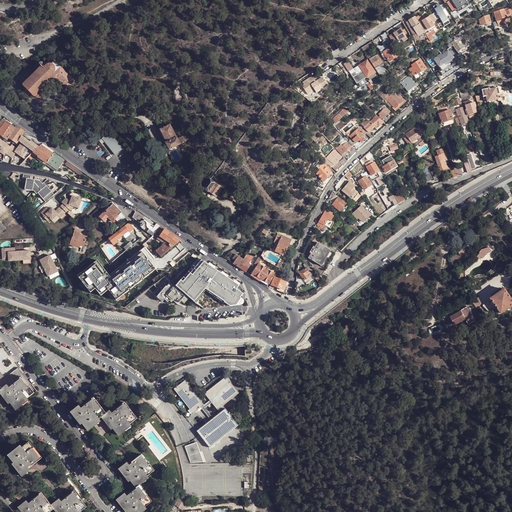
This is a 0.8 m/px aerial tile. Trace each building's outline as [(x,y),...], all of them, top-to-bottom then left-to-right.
[(450,0),(447,2),(453,12),(457,9),(459,11),(468,5),(467,3),(469,2),(467,0),(450,0)] [(432,14),(435,20),(439,18),(445,26),(450,23),(443,10),(445,9),(442,4),(440,6),(438,3),(436,5),(437,7),(434,9),(436,12),(432,14)] [(496,20),(499,26),(510,23),(509,18),(511,17),(511,12),(510,9),(508,9),(508,8),(504,10),(504,11),(495,13),(496,20)] [(424,30),(426,29),(425,26),(432,22),(435,20),(432,14),(422,20),(421,21),(422,21),(419,22),(424,30)] [(481,25),(491,22),(489,15),(486,16),(484,16),(479,19),(480,23),(480,24),(481,25)] [(414,27),(419,24),(415,17),(412,19),(410,20),(411,22),(410,23),(413,28),(414,27)] [(412,33),(412,34),(414,36),(418,34),(414,27),(413,28),(410,23),(411,22),(410,20),(406,23),(409,28),(412,33)] [(427,30),(434,26),(432,22),(425,26),(426,29),(427,30)] [(414,27),(418,34),(418,35),(424,32),(419,24),(414,27)] [(401,29),(389,36),(394,44),(401,39),(403,42),(407,39),(401,29)] [(451,43),(459,54),(467,49),(466,48),(469,46),(463,36),(460,37),(459,36),(454,39),(455,41),(451,43)] [(384,52),(383,52),(389,49),(388,48),(386,47),(385,45),(378,48),(381,54),(384,52)] [(389,49),(383,52),(384,52),(381,54),(385,60),(387,59),(388,60),(387,61),(388,62),(389,61),(390,64),(393,62),(391,60),(398,56),(393,46),(389,49)] [(448,51),(434,60),(441,71),(455,62),(448,51)] [(383,64),(384,64),(378,54),(372,58),(369,54),(367,55),(375,69),(383,64)] [(409,69),(413,75),(415,74),(416,74),(420,71),(425,68),(419,59),(411,64),(413,67),(409,69)] [(374,73),(375,73),(367,61),(367,60),(359,66),(362,70),(367,78),(374,73)] [(39,64),(41,67),(53,79),(54,80),(57,80),(58,79),(67,89),(74,82),(55,62),(51,65),(49,65),(47,65),(41,62),(39,64)] [(362,71),(362,70),(359,66),(353,69),(355,72),(356,74),(362,71)] [(34,97),(35,97),(36,97),(40,93),(53,79),(41,67),(37,71),(37,72),(33,76),(32,76),(28,80),(24,84),(23,85),(23,86),(26,89),(31,94),(34,97)] [(356,74),(355,72),(351,74),(360,88),(367,84),(369,82),(368,81),(367,78),(362,71),(356,74)] [(303,84),(301,85),(307,94),(314,90),(316,92),(328,84),(325,80),(324,81),(321,77),(317,80),(315,81),(314,80),(316,78),(314,74),(302,82),(303,84)] [(408,91),(416,85),(409,76),(401,83),(408,91)] [(483,99),(486,99),(487,101),(497,99),(498,99),(497,94),(496,88),(491,89),(489,89),(489,88),(481,90),(483,99)] [(459,93),(461,99),(468,96),(466,91),(459,93)] [(382,93),(380,95),(384,100),(389,96),(385,92),(383,94),(382,93)] [(395,108),(402,101),(395,94),(394,93),(387,99),(395,108)] [(468,115),(477,112),(474,102),(470,103),(469,100),(464,102),(466,108),(465,109),(467,115),(468,115)] [(461,125),(469,123),(467,115),(465,109),(464,106),(455,109),(458,117),(455,119),(457,124),(460,123),(461,125)] [(442,123),(452,119),(449,110),(446,111),(445,107),(440,109),(441,112),(439,113),(442,123)] [(347,112),(345,108),(336,116),(338,119),(339,119),(342,117),(347,112)] [(382,121),(390,112),(387,109),(383,112),(382,111),(379,113),(381,115),(380,116),(381,117),(380,119),(382,121)] [(378,126),(383,122),(382,121),(380,119),(377,116),(377,117),(375,118),(365,126),(364,127),(368,132),(370,130),(374,127),(377,124),(378,126)] [(9,138),(15,128),(6,121),(2,119),(1,121),(0,122),(0,134),(7,139),(9,138)] [(15,128),(9,138),(16,143),(18,140),(22,135),(25,131),(16,125),(15,128)] [(170,150),(180,145),(178,140),(177,138),(170,125),(160,130),(167,143),(166,143),(170,150)] [(363,126),(362,125),(359,127),(365,134),(366,133),(368,132),(364,127),(363,126)] [(356,143),(365,134),(359,127),(350,136),(352,138),(356,143)] [(374,135),(378,132),(376,129),(374,127),(370,130),(374,135)] [(411,142),(421,136),(415,128),(405,134),(406,136),(411,142)] [(110,133),(102,138),(115,155),(122,149),(110,133)] [(30,141),(22,135),(18,140),(21,143),(17,149),(15,151),(16,152),(25,159),(27,158),(33,151),(39,146),(31,140),(30,141)] [(15,151),(17,149),(12,144),(10,147),(0,138),(0,151),(4,154),(6,153),(12,157),(16,152),(15,151)] [(345,151),(351,146),(348,142),(347,141),(346,143),(341,147),(345,151)] [(391,151),(398,148),(396,142),(392,144),(393,145),(391,146),(391,147),(389,148),(391,151)] [(43,143),(41,145),(53,154),(55,152),(43,143)] [(297,150),(301,155),(308,148),(304,143),(297,150)] [(47,163),(53,154),(41,145),(39,146),(33,151),(38,155),(38,156),(47,163)] [(351,146),(345,151),(348,154),(354,148),(351,146)] [(434,157),(439,171),(449,168),(447,163),(444,164),(442,160),(446,159),(442,149),(436,151),(438,155),(434,157)] [(55,152),(53,154),(64,161),(65,159),(55,152)] [(57,170),(64,161),(53,154),(47,163),(57,170)] [(331,167),(339,159),(338,159),(341,156),(339,154),(337,155),(336,156),(335,155),(328,162),(331,166),(331,167)] [(471,171),(476,169),(471,154),(466,155),(468,161),(469,166),(471,171)] [(384,166),(393,161),(390,155),(382,160),(384,166)] [(33,163),(27,158),(25,159),(19,165),(30,168),(33,163)] [(83,172),(68,160),(66,164),(81,175),(83,172)] [(392,169),(396,166),(395,164),(393,161),(384,166),(382,167),(385,173),(389,170),(392,169)] [(377,172),(380,171),(374,162),(372,163),(366,166),(366,167),(370,174),(371,175),(377,172)] [(323,181),(331,172),(328,169),(326,167),(325,166),(324,165),(317,174),(323,181)] [(349,171),(345,176),(349,181),(353,177),(349,171)] [(371,175),(369,177),(372,181),(377,189),(385,185),(380,177),(377,172),(371,175)] [(414,172),(411,174),(416,186),(419,185),(417,179),(414,172)] [(26,182),(25,189),(34,190),(37,194),(38,192),(46,201),(52,196),(54,194),(44,182),(42,183),(40,180),(30,178),(31,175),(24,174),(23,178),(25,178),(27,179),(26,182)] [(364,190),(371,185),(367,178),(366,177),(358,182),(362,188),(363,189),(364,190)] [(216,197),(223,188),(219,186),(218,185),(210,179),(203,189),(208,192),(209,191),(216,197)] [(357,195),(358,194),(353,190),(354,188),(351,185),(352,184),(349,182),(342,190),(353,200),(357,195)] [(395,197),(398,204),(405,199),(401,192),(394,195),(395,197)] [(236,202),(238,198),(232,194),(229,198),(236,202)] [(332,205),(338,197),(336,195),(329,203),(332,205)] [(63,203),(60,206),(66,212),(69,209),(70,210),(74,206),(78,208),(82,198),(77,196),(75,200),(71,198),(70,201),(66,197),(62,201),(63,203)] [(340,212),(347,204),(338,197),(332,205),(340,212)] [(121,213),(122,212),(113,204),(111,206),(109,208),(108,207),(107,208),(108,209),(104,213),(103,213),(99,217),(103,221),(107,217),(116,225),(125,218),(121,213)] [(66,212),(60,206),(56,210),(54,209),(51,211),(49,209),(47,206),(41,212),(44,215),(43,216),(48,221),(50,218),(52,220),(57,215),(60,217),(66,212)] [(356,217),(357,216),(359,218),(362,222),(366,219),(367,219),(371,215),(369,212),(368,213),(368,212),(367,213),(361,206),(351,214),(353,216),(354,215),(356,217)] [(322,228),(323,229),(323,228),(324,226),(326,223),(329,225),(330,225),(331,223),(331,221),(333,217),(332,215),(328,213),(325,212),(317,225),(318,226),(322,228)] [(141,228),(153,236),(155,233),(156,233),(160,226),(153,220),(151,223),(145,219),(141,224),(140,226),(142,227),(141,228)] [(134,228),(130,222),(109,239),(113,245),(115,244),(118,241),(117,239),(122,235),(124,238),(130,233),(129,232),(134,228)] [(164,229),(160,226),(156,233),(160,236),(164,229)] [(170,232),(164,229),(160,236),(164,239),(165,239),(170,232)] [(82,246),(83,246),(87,237),(84,236),(79,234),(75,232),(74,232),(70,244),(76,247),(76,246),(77,244),(80,245),(82,246)] [(181,240),(170,232),(165,239),(163,243),(161,245),(160,246),(156,251),(160,256),(181,240)] [(151,242),(157,235),(155,233),(153,236),(150,239),(149,240),(151,242)] [(278,245),(282,235),(278,233),(274,243),(278,245)] [(287,246),(288,243),(290,244),(292,239),(282,235),(278,245),(275,251),(283,255),(287,246)] [(296,248),(300,241),(294,238),(290,245),(296,248)] [(320,266),(329,250),(317,243),(308,259),(320,266)] [(477,251),(480,257),(493,252),(490,245),(477,251)] [(31,260),(30,251),(15,252),(14,248),(1,250),(0,250),(0,260),(9,262),(23,260),(31,260)] [(97,260),(77,276),(96,299),(104,294),(112,304),(156,269),(141,250),(109,275),(97,260)] [(324,274),(335,254),(329,250),(320,266),(317,270),(324,274)] [(246,272),(251,265),(246,261),(250,255),(248,253),(243,260),(238,267),(246,272)] [(58,271),(50,255),(40,260),(43,265),(46,271),(48,276),(58,271)] [(238,267),(243,260),(238,256),(236,255),(233,259),(235,261),(233,264),(238,267)] [(176,276),(170,281),(185,293),(194,302),(204,290),(230,307),(239,306),(242,305),(243,302),(242,300),(241,298),(244,295),(237,290),(240,286),(201,259),(189,272),(186,270),(179,279),(176,276)] [(259,264),(253,273),(256,275),(262,279),(267,270),(259,264)] [(310,276),(311,275),(309,272),(306,268),(305,269),(304,267),(303,266),(299,269),(298,271),(300,273),(299,273),(300,275),(301,276),(304,280),(310,276)] [(274,274),(267,270),(262,279),(269,283),(274,274)] [(184,295),(185,293),(170,281),(165,276),(154,284),(160,290),(155,296),(164,303),(166,301),(169,303),(170,302),(173,303),(176,300),(181,304),(182,302),(185,304),(189,299),(184,295)] [(285,284),(286,282),(275,277),(272,284),(271,284),(277,287),(276,290),(282,292),(283,290),(285,284)] [(511,299),(505,289),(498,294),(492,298),(491,298),(501,313),(511,306),(511,305),(511,299)] [(204,310),(230,307),(204,290),(194,302),(204,310)] [(469,306),(461,310),(461,311),(451,317),(455,324),(465,319),(468,324),(476,320),(469,306)] [(4,376),(0,370),(0,384),(1,386),(6,382),(8,385),(11,382),(11,381),(20,375),(20,376),(28,385),(22,390),(26,395),(33,390),(29,384),(30,382),(18,365),(4,376)] [(15,407),(28,397),(26,395),(22,390),(28,385),(20,376),(11,382),(8,385),(6,382),(1,386),(0,387),(0,391),(7,401),(9,400),(15,407)] [(226,376),(205,393),(211,400),(212,402),(218,409),(239,392),(226,376)] [(175,389),(194,412),(202,407),(204,405),(204,404),(185,380),(175,389)] [(87,428),(100,418),(99,416),(94,411),(100,406),(92,396),(83,403),(80,405),(78,402),(69,409),(79,422),(81,421),(87,428)] [(124,415),(130,410),(123,401),(114,408),(111,410),(109,408),(105,411),(100,415),(110,426),(112,425),(118,433),(131,423),(129,421),(124,415)] [(100,415),(105,411),(101,405),(100,406),(94,411),(99,416),(100,415)] [(202,407),(212,420),(214,418),(205,407),(204,405),(202,407)] [(198,431),(210,446),(238,424),(226,408),(214,418),(212,420),(198,431)] [(136,415),(132,409),(130,410),(124,415),(129,421),(136,415)] [(28,439),(21,444),(25,450),(32,446),(33,445),(28,439)] [(30,462),(39,456),(32,446),(25,450),(21,444),(19,442),(6,452),(13,460),(11,461),(21,473),(29,467),(27,465),(30,462)] [(196,443),(185,447),(191,463),(202,459),(196,443)] [(141,467),(148,462),(140,453),(131,460),(128,462),(126,459),(117,466),(127,479),(129,478),(135,485),(137,483),(148,475),(146,473),(141,467)] [(153,467),(149,461),(148,462),(141,467),(146,473),(153,467)] [(129,511),(137,511),(145,506),(144,504),(139,498),(145,493),(137,483),(135,485),(126,491),(124,489),(115,497),(125,510),(127,509),(129,511)] [(78,511),(80,511),(79,509),(75,504),(80,499),(72,490),(64,496),(60,498),(58,496),(50,502),(53,506),(57,511),(78,511)] [(46,511),(42,506),(47,500),(39,491),(31,498),(28,501),(25,498),(17,504),(22,511),(46,511)] [(151,498),(146,492),(145,493),(139,498),(144,504),(151,498)] [(178,498),(176,502),(178,503),(177,506),(182,510),(186,503),(178,498)] [(86,504),(81,499),(80,499),(75,504),(79,509),(86,504)] [(42,506),(46,511),(53,506),(50,502),(48,500),(47,500),(42,506)]
